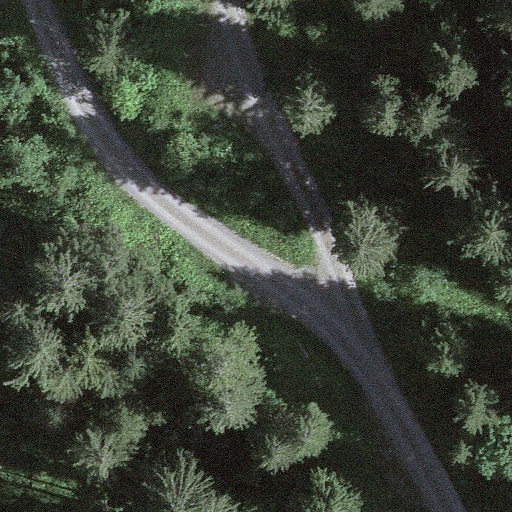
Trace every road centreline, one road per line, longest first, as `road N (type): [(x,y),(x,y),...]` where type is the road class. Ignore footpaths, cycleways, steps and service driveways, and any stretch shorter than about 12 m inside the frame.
road 1 (track): [(32,0),(114,160),(235,252),(348,316),(315,200),(274,121),(230,0)]
road 2 (track): [(348,316),(451,511)]
